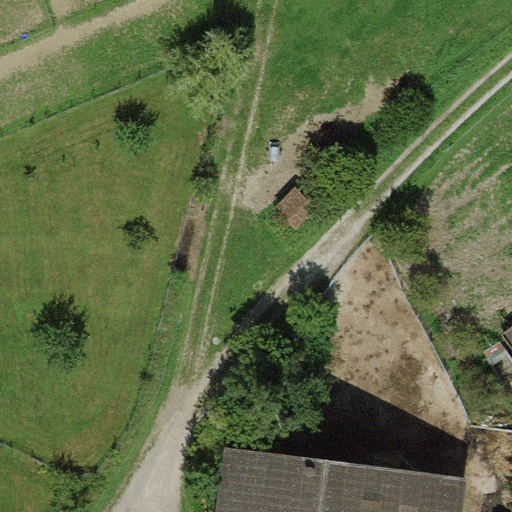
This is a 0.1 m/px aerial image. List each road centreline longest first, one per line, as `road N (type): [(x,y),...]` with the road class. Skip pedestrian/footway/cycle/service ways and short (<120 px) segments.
road 1 (track): [(492,511),(489,487),(360,220)]
road 2 (track): [(511,77),(360,220)]
